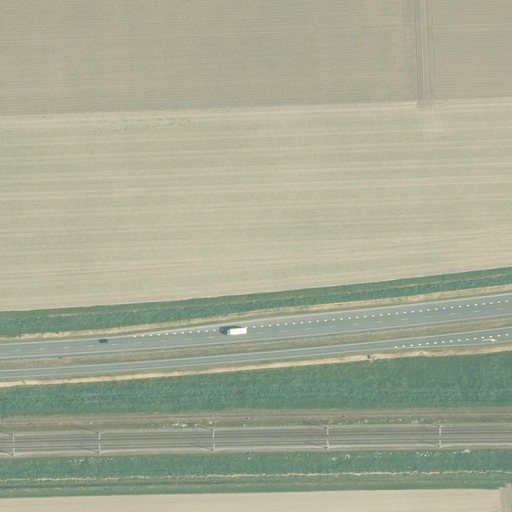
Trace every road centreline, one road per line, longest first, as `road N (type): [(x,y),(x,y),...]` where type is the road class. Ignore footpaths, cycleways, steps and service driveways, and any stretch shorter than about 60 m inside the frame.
road 1 (trunk): [(0,374),(511,330)]
road 2 (trunk): [(511,304),(0,348)]
road 3 (track): [(0,422),(511,412)]
